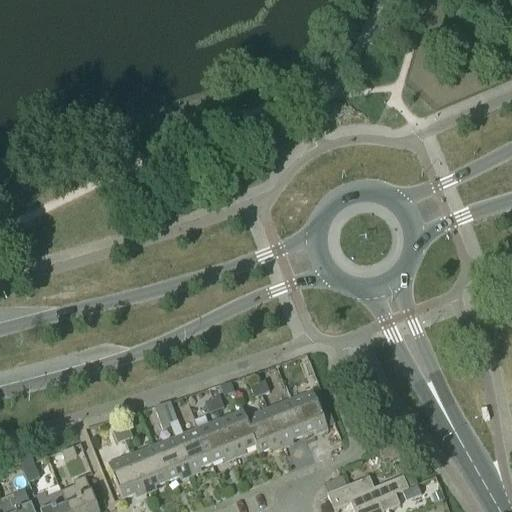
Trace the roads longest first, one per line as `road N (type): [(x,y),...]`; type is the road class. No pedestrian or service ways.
road 1 (tertiary): [(0,393),(155,347),(290,285),(334,278)]
road 2 (tertiary): [(319,228),(222,270),(0,332)]
road 3 (tertiary): [(367,289),(494,505)]
road 4 (tertiary): [(494,505),(394,279)]
road 5 (tertiary): [(511,148),(394,204)]
